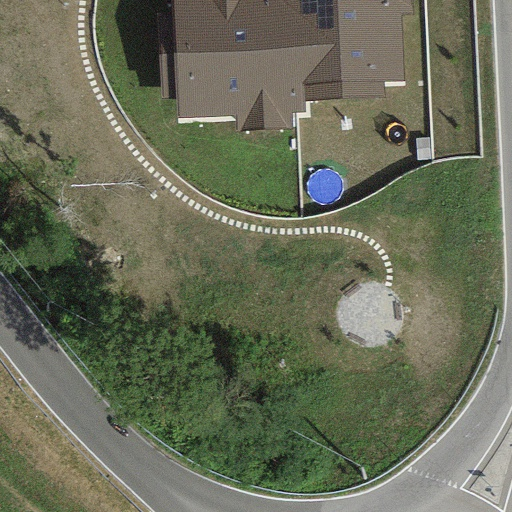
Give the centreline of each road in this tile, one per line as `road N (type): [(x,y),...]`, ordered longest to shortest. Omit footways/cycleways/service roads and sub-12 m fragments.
road 1 (tertiary): [(0,329),(46,389),(181,511)]
road 2 (secondary): [(511,380),(483,443),(424,511)]
